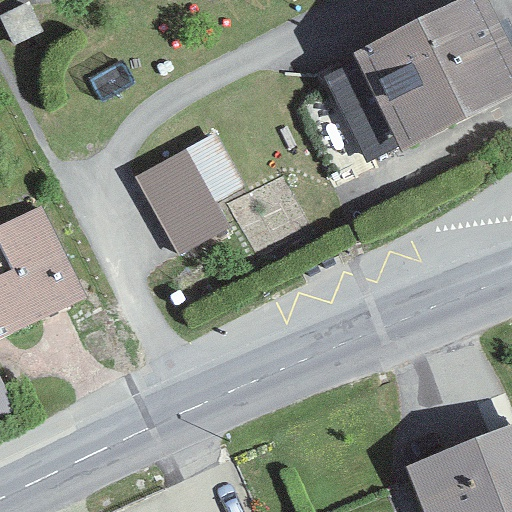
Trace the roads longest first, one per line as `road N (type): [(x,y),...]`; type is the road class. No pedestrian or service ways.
road 1 (secondary): [(0,500),(302,360),(449,302)]
road 2 (residential): [(511,201),(478,227),(449,302)]
